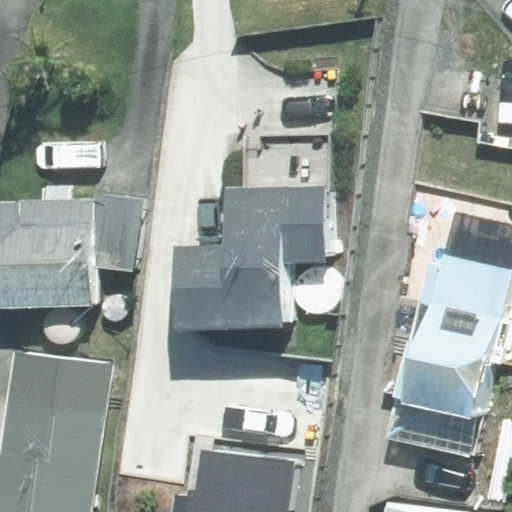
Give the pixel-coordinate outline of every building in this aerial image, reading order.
[(234,179),(234,233),(187,234),(187,315),(294,314),(294,251),(332,250),(331,161),(284,162),(284,178),(234,179)] [(138,264),(148,195),(99,188),(99,191),(0,193),(0,296),(101,293),(100,258),(138,264)] [(416,333),(393,427),(473,446),(511,284),(511,220),(460,208),(447,262),(435,259),(426,296),(433,298),(424,335),(416,333)] [(282,323),(259,323),(259,355),(282,354),(282,323)] [(0,511),(96,511),(111,409),(13,397),(6,448),(0,447),(0,511)] [(472,472),(467,501),(502,508),(509,478),(472,472)] [(390,503),(389,511),(473,511),(474,511),(390,503)]
